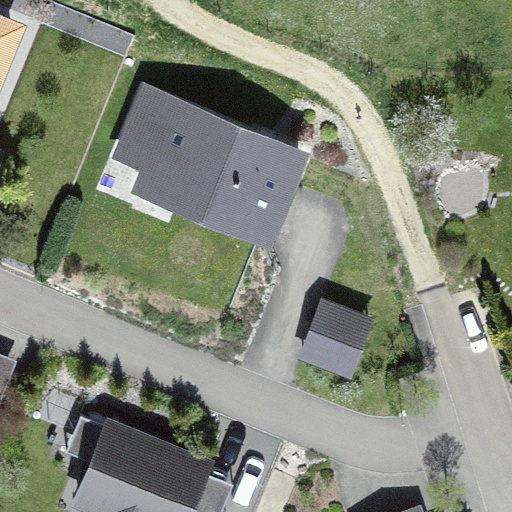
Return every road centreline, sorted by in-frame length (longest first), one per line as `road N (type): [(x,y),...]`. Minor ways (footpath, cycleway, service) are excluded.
road 1 (track): [(158,0),(195,30),(346,92),(393,158),(487,443)]
road 2 (residential): [(487,443),(397,453),(0,299)]
